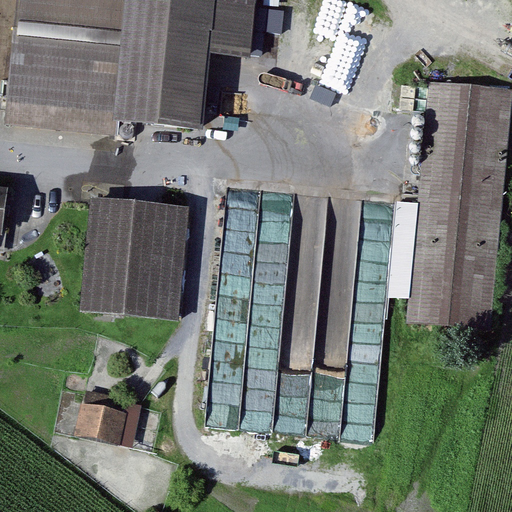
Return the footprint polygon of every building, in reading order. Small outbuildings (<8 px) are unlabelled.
[(25,0),(13,125),(211,137),(219,54),(260,57),(263,0),(25,0)] [(511,155),(511,90),(433,85),(416,321),(498,327),(511,155)] [(0,235),(6,236),(11,189),(0,188),(0,235)] [(191,209),(97,201),(93,318),(184,323),(191,209)] [(136,449),(143,404),(85,394),(77,439),(136,449)]
